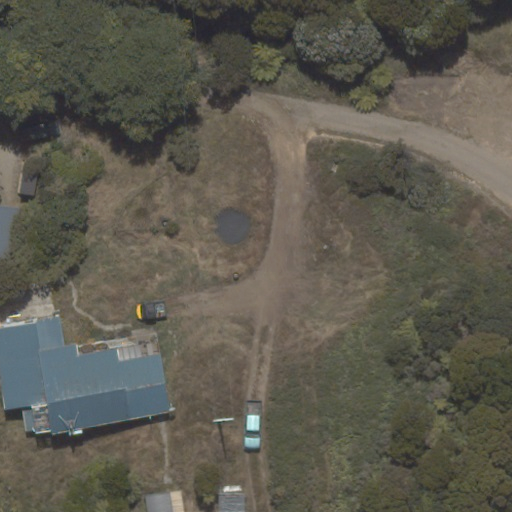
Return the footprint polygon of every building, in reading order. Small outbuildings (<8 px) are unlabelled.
[(24,162),(18,192),(33,195),(39,164),(24,162)] [(0,269),(9,271),(20,207),(0,204),(0,269)] [(58,431),(171,408),(160,355),(123,363),(114,348),(78,356),(76,345),(65,348),(59,319),(0,330),(0,368),(8,406),(51,397),(58,431)] [(184,511),(182,489),(145,495),(147,511),(184,511)] [(245,511),(245,495),(217,496),(217,511),(245,511)]
